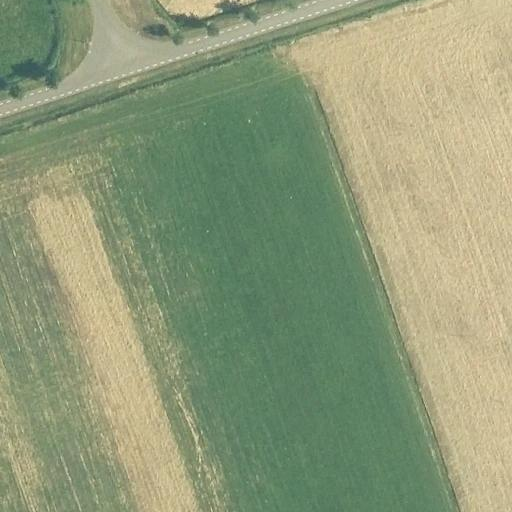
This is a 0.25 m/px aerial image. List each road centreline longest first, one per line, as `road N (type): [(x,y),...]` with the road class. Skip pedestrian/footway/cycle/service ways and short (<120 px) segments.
road 1 (unclassified): [(118,72),(345,0)]
road 2 (unclassified): [(0,110),(118,72)]
